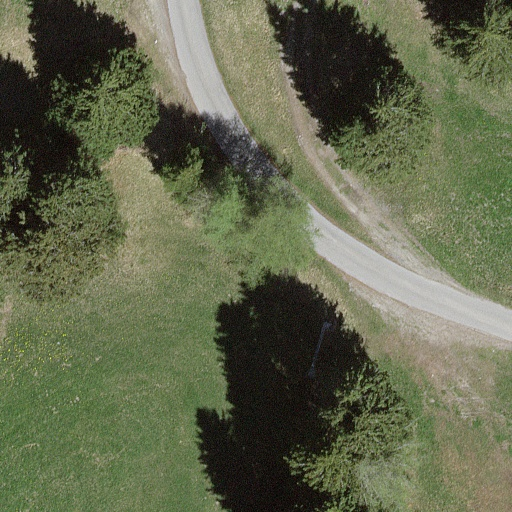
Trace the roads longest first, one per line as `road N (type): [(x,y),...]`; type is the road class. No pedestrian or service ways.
road 1 (unclassified): [(511,329),(382,280),(293,228),(235,155),(184,49),(179,0)]
road 2 (track): [(434,300),(313,141),(297,59),(310,0)]
